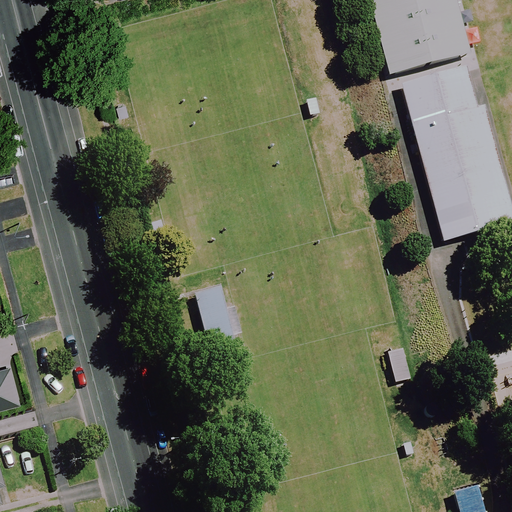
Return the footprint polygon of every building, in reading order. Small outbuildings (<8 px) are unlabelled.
[(455,0),(361,0),(382,72),(469,49),(455,0)] [(464,66),(389,86),(433,246),(507,226),(464,66)] [(216,289),(188,297),(207,363),(235,355),(216,289)] [(401,349),(383,353),(391,389),(408,386),(401,349)] [(471,511),(462,481),(442,487),(449,509),(439,511),(471,511)]
